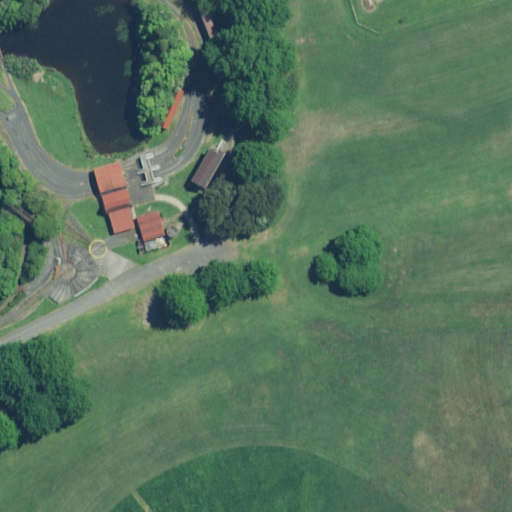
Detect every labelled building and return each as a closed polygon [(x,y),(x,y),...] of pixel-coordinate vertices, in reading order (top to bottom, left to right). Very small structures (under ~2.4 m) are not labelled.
[(198,4),(213,40),(223,37),(208,1),(198,4)] [(169,130),(185,92),(182,90),(177,88),(161,127),(169,130)] [(221,152),(213,148),(194,180),(208,188),(228,153),(222,149),(221,152)] [(135,207),(121,162),(95,169),(109,214),(111,214),(117,233),(138,227),(132,208),(135,207)] [(160,213),(139,219),(141,225),(142,230),(143,233),(144,236),(145,241),(166,236),(163,224),(160,213)] [(168,233),(170,237),(174,239),(179,238),(181,234),(181,229),(177,226),(173,226),(169,229),(168,233)]
